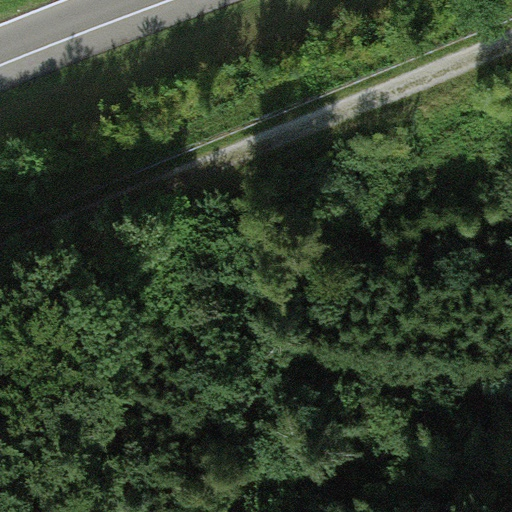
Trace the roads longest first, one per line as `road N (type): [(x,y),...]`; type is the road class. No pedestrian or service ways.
road 1 (track): [(511,39),(0,256)]
road 2 (track): [(251,149),(258,511)]
road 3 (motorway): [(0,54),(138,0)]
